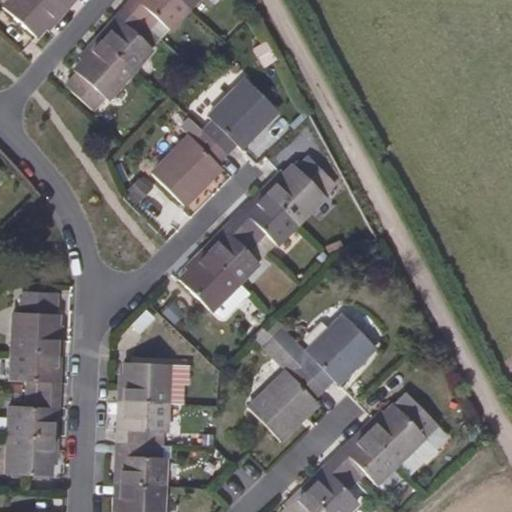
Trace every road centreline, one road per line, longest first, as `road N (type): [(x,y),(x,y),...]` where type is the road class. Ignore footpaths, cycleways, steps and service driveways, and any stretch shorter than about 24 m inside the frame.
road 1 (residential): [(507,435),(270,0)]
road 2 (residential): [(90,305),(145,275),(254,163)]
road 3 (residential): [(81,511),(90,305)]
road 4 (residential): [(90,305),(83,242),(3,125)]
road 5 (residential): [(3,125),(108,0)]
road 6 (residential): [(247,511),(352,412)]
